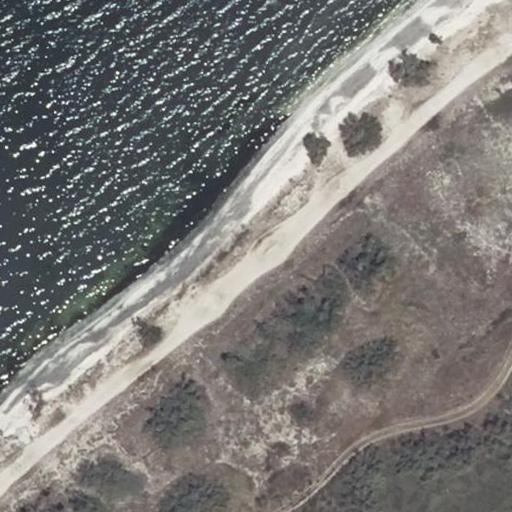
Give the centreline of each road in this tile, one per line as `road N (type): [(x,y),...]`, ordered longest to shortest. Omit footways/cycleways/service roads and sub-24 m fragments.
road 1 (track): [(0,490),(511,42)]
road 2 (track): [(284,511),(355,444),(457,419),(486,398),(511,359)]
